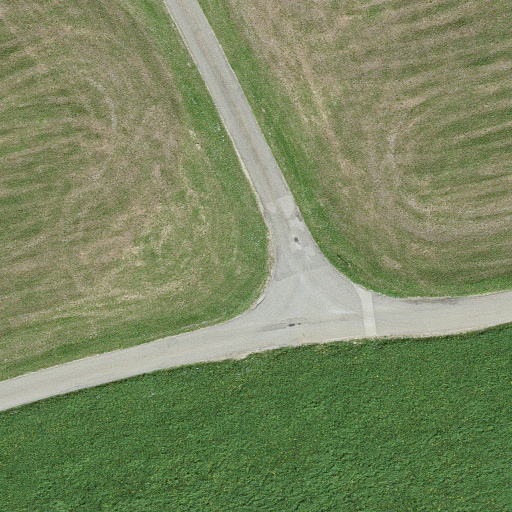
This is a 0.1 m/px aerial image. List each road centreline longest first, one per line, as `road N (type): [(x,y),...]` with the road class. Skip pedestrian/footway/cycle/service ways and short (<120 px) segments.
road 1 (unclassified): [(178,0),(328,316)]
road 2 (unclassified): [(0,402),(328,316)]
road 3 (unclassified): [(328,316),(511,306)]
